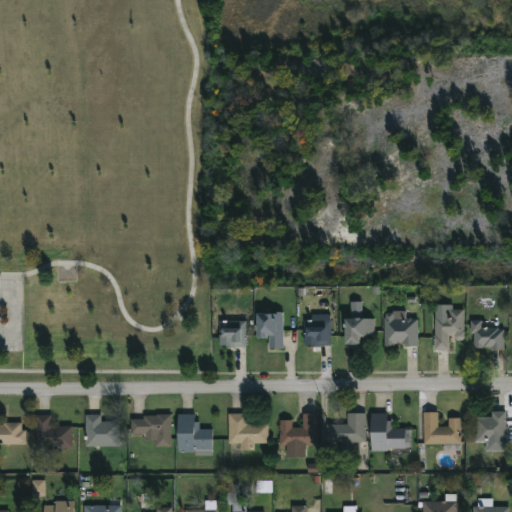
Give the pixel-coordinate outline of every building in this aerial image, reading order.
[(463,309),(463,341),(453,341),(453,336),(448,336),(448,350),(433,350),(433,317),(442,317),(442,314),(448,313),(448,309),(463,309)] [(282,311),(282,348),(267,349),(267,339),(256,339),(256,337),(254,337),(254,313),(275,313),(275,312),(282,311)] [(317,311),(317,320),(329,320),(330,346),(310,347),(310,344),(303,344),(302,334),(304,334),(304,326),(302,326),(302,320),(308,320),(308,311),(317,311)] [(405,311),(404,317),(417,319),(417,346),(403,347),(403,344),(393,343),(393,347),(384,347),(383,318),(384,314),(385,313),(392,313),(392,311),(405,311)] [(358,318),(373,319),(373,335),(362,335),(362,337),(357,336),(357,343),(359,343),(359,348),(345,348),(345,344),(342,344),(342,327),(340,327),(340,323),(342,323),(342,318),(358,318)] [(225,320),(245,321),(245,348),(224,348),(224,345),(217,345),(217,335),(219,335),(217,321),(225,320)] [(481,320),(481,328),(498,328),(498,330),(503,330),(503,349),(489,349),(489,347),(473,349),(472,334),(469,334),(469,320),(481,320)] [(437,412),(437,426),(447,426),(447,418),(459,418),(460,435),(461,435),(462,438),(459,438),(460,444),(423,444),(422,412),(437,412)] [(504,430),(504,445),(486,445),(486,443),(473,443),(474,417),(490,417),(491,412),(504,412),(504,430)] [(247,414),(247,425),(267,425),(267,443),(254,443),(253,450),(240,450),(240,444),(227,444),(227,413),(247,414)] [(352,442),(352,450),(339,450),(339,442),(325,442),(325,424),(346,424),(346,413),(365,413),(364,443),(352,442)] [(386,413),(386,421),(391,421),(391,428),(404,428),(404,430),(411,430),(411,447),(387,449),(387,451),(370,451),(369,413),(386,413)] [(170,425),(170,447),(154,447),(154,440),(144,440),(144,435),(129,435),(129,419),(142,419),(142,415),(170,414),(170,425)] [(193,414),(193,422),(199,422),(199,429),(211,429),(211,456),(194,456),(194,453),(177,453),(177,414),(193,414)] [(316,428),(316,446),(278,446),(279,420),(291,420),(291,428),(301,428),(301,414),(316,414),(316,428)] [(50,424),(50,427),(71,425),(71,448),(34,448),(34,415),(50,415),(50,424)] [(100,415),(99,422),(118,422),(118,447),(84,447),(84,415),(100,415)] [(0,425),(2,425),(2,423),(19,423),(19,431),(24,431),(24,445),(0,444),(0,425)] [(237,494),(237,503),(246,504),(245,511),(231,511),(231,505),(224,505),(224,480),(250,479),(251,493),(237,494)] [(45,480),(32,481),(32,497),(45,497),(45,480)] [(492,499),(492,507),(508,507),(508,511),(471,511),(472,506),(476,506),(476,499),(492,499)] [(215,501),(215,510),(216,510),(216,511),(183,511),(183,510),(205,510),(205,500),(215,501)] [(42,511),(43,506),(54,506),(54,501),(72,502),(72,511),(42,511)] [(456,501),(456,511),(421,511),(421,501),(456,501)]
